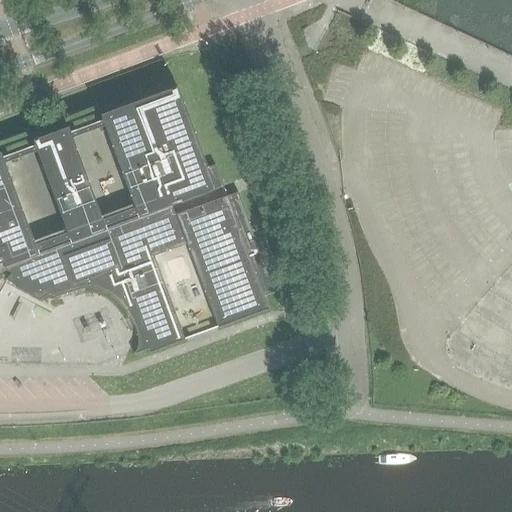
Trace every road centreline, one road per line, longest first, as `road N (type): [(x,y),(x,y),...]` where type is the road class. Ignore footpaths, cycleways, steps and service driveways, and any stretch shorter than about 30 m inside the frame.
road 1 (unclassified): [(353,387),(338,244),(253,0)]
road 2 (secondary): [(0,70),(193,0)]
